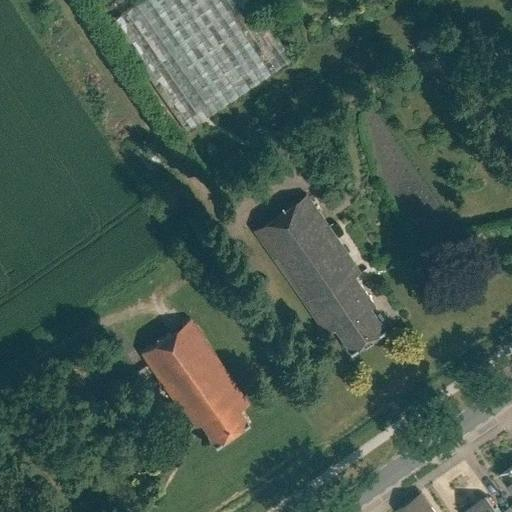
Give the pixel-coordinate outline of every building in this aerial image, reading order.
[(250,0),(139,0),(109,21),(187,134),(293,61),(250,0)] [(253,231),(290,285),(291,285),(307,308),(306,308),(309,312),(310,311),(313,317),(312,317),(324,335),(335,328),(351,351),(384,328),(370,308),(374,305),(355,277),(360,273),(306,195),(253,231)] [(184,409),(195,425),(200,422),(215,444),(248,421),(239,409),(249,403),(190,319),(141,353),(181,411),(184,409)] [(131,372),(131,371),(115,348),(107,353),(111,359),(81,380),(76,374),(63,383),(68,390),(71,388),(83,406),(123,378),(128,384),(135,379),(131,372)] [(511,466),(500,474),(511,490),(511,466)] [(419,500),(416,496),(396,510),(397,511),(435,511),(423,496),(419,500)] [(463,511),(511,511),(511,510),(509,507),(502,511),(497,511),(485,496),(463,511)]
